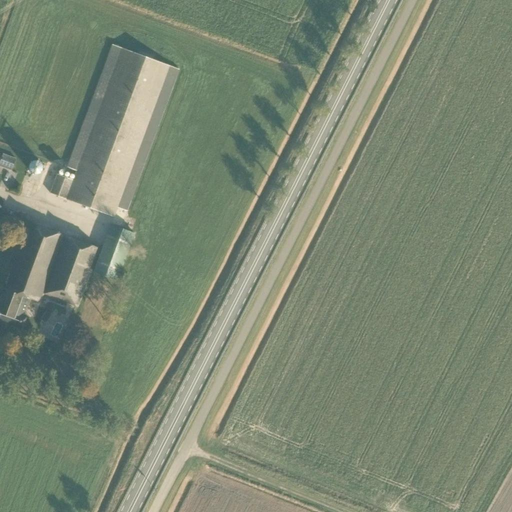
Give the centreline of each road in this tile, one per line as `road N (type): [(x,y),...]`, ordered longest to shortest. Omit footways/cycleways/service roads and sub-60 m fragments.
road 1 (unclassified): [(153,511),(414,0)]
road 2 (trunk): [(128,511),(388,0)]
road 3 (unclassified): [(126,424),(0,373)]
